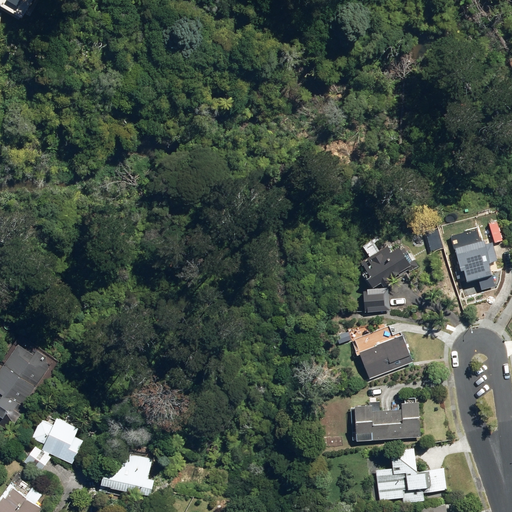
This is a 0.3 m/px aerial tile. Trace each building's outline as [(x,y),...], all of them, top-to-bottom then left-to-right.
[(0,0),(27,15),(34,0),(0,0)] [(419,266),(403,238),(365,260),(366,310),(392,310),(392,278),(419,266)] [(488,238),(458,246),(468,279),(497,271),(494,261),(501,259),(496,240),(489,242),(488,238)] [(392,325),(358,339),(373,377),(415,360),(402,330),(395,333),(392,325)] [(59,357),(27,335),(0,371),(0,389),(2,391),(0,394),(0,409),(17,421),(59,357)] [(424,436),(422,400),(405,401),(405,407),(375,408),(375,403),(360,404),(362,439),(424,436)] [(56,423),(46,418),(36,437),(48,442),(45,448),(76,463),(91,430),(60,415),(56,423)] [(420,468),(417,446),(394,449),(397,468),(379,470),(382,498),(449,490),(446,465),(420,468)] [(114,447),(105,484),(154,497),(164,461),(114,447)] [(40,511),(44,508),(18,488),(0,511),(40,511)] [(451,511),(449,502),(423,508),(423,511),(451,511)]
